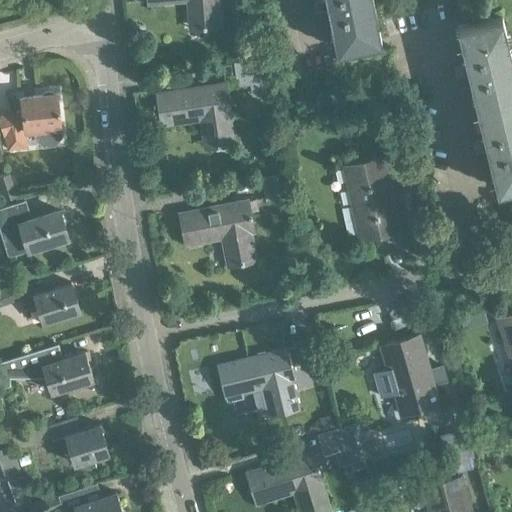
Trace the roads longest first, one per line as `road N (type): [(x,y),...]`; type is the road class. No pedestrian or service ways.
road 1 (residential): [(147,344),(511,258)]
road 2 (residential): [(147,344),(103,28)]
road 3 (residential): [(188,511),(147,344)]
